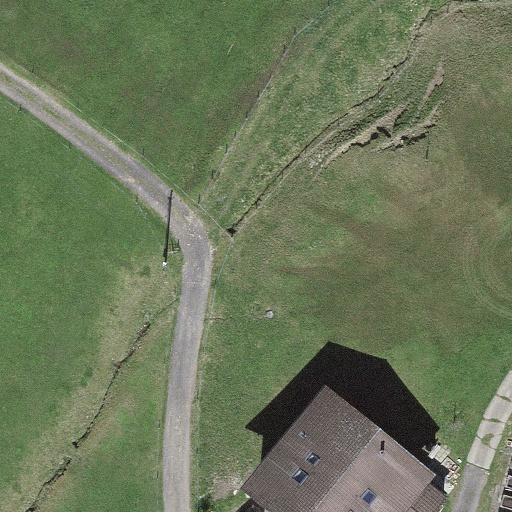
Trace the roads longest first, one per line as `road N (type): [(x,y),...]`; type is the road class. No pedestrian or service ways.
road 1 (track): [(180,511),(181,415),(199,260),(192,233),(45,103),(0,75)]
road 2 (track): [(199,260),(299,92),(362,10),(386,0)]
